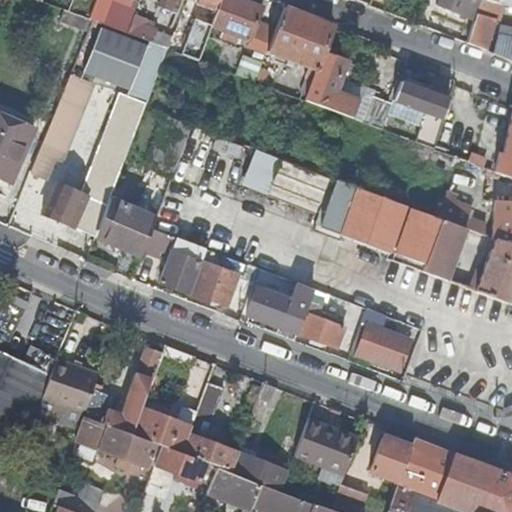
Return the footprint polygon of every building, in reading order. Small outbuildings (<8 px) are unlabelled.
[(125,0),(123,0),(113,25),(128,31),(136,12),(139,5),(125,0)] [(167,0),(165,7),(177,11),(180,0),(167,0)] [(249,46),(267,53),(268,50),(278,27),(258,19),(263,6),(248,0),(221,0),(221,4),(206,42),(215,46),(222,28),(251,39),(249,46)] [(439,0),(438,5),(475,20),(477,14),(481,0),(439,0)] [(500,2),(489,0),(481,0),(477,14),(495,19),(500,2)] [(511,0),(489,0),(500,2),(511,5),(511,30),(502,28),(493,53),(511,60),(511,0)] [(278,27),(268,50),(317,69),(333,25),(286,6),(278,27)] [(153,41),(157,30),(158,28),(144,22),(146,16),(136,12),(128,31),(151,40),(153,41)] [(495,19),(477,14),(475,20),(468,43),(487,50),(496,19),(495,19)] [(113,25),(105,22),(94,49),(141,68),(151,40),(128,31),(113,25)] [(198,60),(208,28),(189,22),(179,55),(198,60)] [(168,47),(168,46),(170,35),(157,30),(153,41),(168,47)] [(60,101),(84,111),(103,61),(80,51),(60,101)] [(324,52),(306,99),(353,117),(357,108),(361,97),(336,88),(340,78),(347,60),(324,52)] [(241,55),(235,74),(255,81),(261,62),(241,55)] [(361,97),(357,108),(369,112),(375,98),(377,92),(340,78),(336,88),(361,97)] [(395,100),(445,118),(450,99),(401,81),(395,100)] [(105,153),(125,161),(147,102),(125,96),(105,153)] [(369,112),(366,122),(384,128),(393,104),(375,98),(369,112)] [(192,126),(193,123),(198,109),(175,100),(169,117),(192,126)] [(60,101),(33,171),(49,177),(57,158),(64,160),(84,111),(60,101)] [(36,127),(0,110),(0,175),(13,181),(36,127)] [(153,228),(172,177),(192,126),(169,117),(149,169),(154,171),(140,210),(117,200),(118,198),(112,196),(102,222),(108,224),(103,239),(143,255),(145,251),(146,245),(153,228)] [(501,173),(511,176),(511,117),(505,152),(501,151),(496,171),(501,173)] [(253,148),(239,184),(314,212),(328,177),(253,148)] [(102,222),(112,196),(125,161),(105,153),(89,196),(58,183),(45,213),(97,236),(102,222)] [(497,184),(501,173),(496,171),(461,158),(457,168),(497,184)] [(486,235),(489,227),(490,225),(470,217),(470,215),(452,208),(457,194),(448,191),(438,217),(442,219),(467,228),(486,235)] [(511,200),(496,199),(494,228),(493,238),(495,239),(511,244),(511,200)] [(421,270),(448,280),(467,228),(442,219),(432,247),(426,245),(417,269),(420,270),(421,270)] [(167,233),(153,228),(146,245),(145,251),(160,257),(169,233),(167,233)] [(192,242),(177,236),(160,282),(190,293),(207,248),(192,242)] [(509,303),(511,294),(511,244),(495,239),(477,291),(509,303)] [(195,291),(213,298),(228,303),(239,274),(206,262),(195,291)] [(251,293),(261,268),(248,263),(238,289),(251,293)] [(250,314),(298,332),(306,312),(308,307),(259,288),(250,314)] [(317,316),(326,293),(315,289),(308,307),(306,312),(317,316)] [(211,304),(213,298),(195,291),(193,297),(211,304)] [(346,327),(317,316),(306,312),(298,332),(338,348),(346,327)] [(363,323),(353,351),(401,369),(411,341),(363,323)] [(0,469),(7,473),(58,357),(31,346),(25,360),(0,349),(0,469)] [(197,357),(168,346),(165,353),(164,356),(187,366),(188,361),(195,363),(197,357)] [(164,356),(165,353),(148,347),(123,414),(109,409),(105,423),(134,434),(144,408),(164,356)] [(44,400),(86,415),(95,388),(100,374),(58,359),(44,400)] [(277,387),(266,383),(261,397),(272,401),(277,387)] [(95,388),(86,415),(86,416),(105,423),(109,409),(114,395),(95,388)] [(144,408),(134,434),(158,443),(163,446),(184,453),(191,434),(197,418),(181,412),(177,422),(144,408)] [(86,416),(77,440),(149,467),(152,460),(158,443),(134,434),(105,423),(86,416)] [(347,475),(359,440),(309,422),(297,456),(347,475)] [(241,454),(191,434),(184,453),(219,466),(234,472),(241,454)] [(401,481),(413,447),(386,437),(372,471),(401,481)] [(439,500),(456,454),(416,439),(413,447),(401,481),(399,485),(439,500)] [(158,443),(152,460),(157,462),(163,446),(158,443)] [(163,446),(157,462),(156,464),(211,485),(219,466),(184,453),(163,446)] [(291,472),(241,454),(234,472),(263,483),(284,491),(291,472)] [(439,500),(471,511),(511,511),(511,476),(511,474),(456,454),(439,500)] [(252,510),(254,505),(256,500),(263,483),(234,472),(219,466),(211,485),(208,492),(252,510)] [(312,511),(316,504),(284,491),(263,483),(256,500),(254,505),(272,511),(312,511)] [(389,511),(390,511),(385,509),(383,511),(376,511),(365,507),(370,494),(344,484),(334,511),(337,511),(389,511)] [(471,511),(439,500),(399,485),(396,494),(390,511),(389,511),(471,511)] [(58,493),(54,504),(63,507),(75,511),(96,511),(99,505),(59,489),(58,493)] [(146,491),(137,511),(155,511),(161,497),(146,491)] [(390,511),(396,494),(390,491),(383,509),(385,509),(390,511)]
